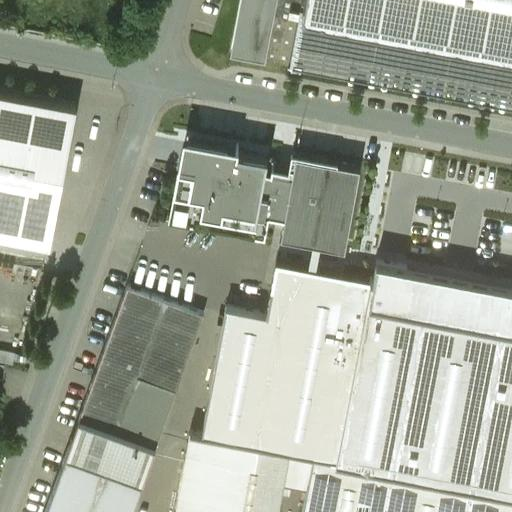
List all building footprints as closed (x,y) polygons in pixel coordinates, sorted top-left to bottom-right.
[(264,59),(265,57),(288,62),(288,63),(292,64),(303,9),(302,8),(299,8),(300,0),(240,0),(231,53),(264,59)] [(511,0),(303,0),(302,8),(303,9),(511,47),(511,0)] [(292,64),(511,105),(511,47),(303,9),(292,64)] [(0,77),(0,229),(48,238),(76,92),(0,77)] [(268,154),(189,139),(177,208),(255,222),(257,209),(285,214),(292,172),(288,171),(265,167),(268,154)] [(337,158),(292,150),(288,171),(292,172),(285,214),(281,234),(345,246),(360,164),(337,160),(337,158)] [(267,311),(226,304),(202,430),(288,447),(282,482),(307,487),(313,451),(339,456),(374,277),(276,258),(267,311)] [(339,456),(511,489),(511,285),(376,260),(374,277),(339,456)] [(204,310),(127,282),(92,378),(122,388),(129,369),(176,387),(204,310)] [(129,369),(122,388),(92,378),(78,416),(155,444),(176,387),(129,369)] [(155,444),(78,416),(66,451),(124,472),(142,479),(155,444)] [(202,430),(190,428),(174,511),(276,511),(282,482),(288,447),(202,430)] [(66,451),(43,511),(130,511),(136,497),(118,490),(124,472),(66,451)] [(511,511),(511,489),(339,456),(313,451),(307,487),(301,511),(511,511)]
